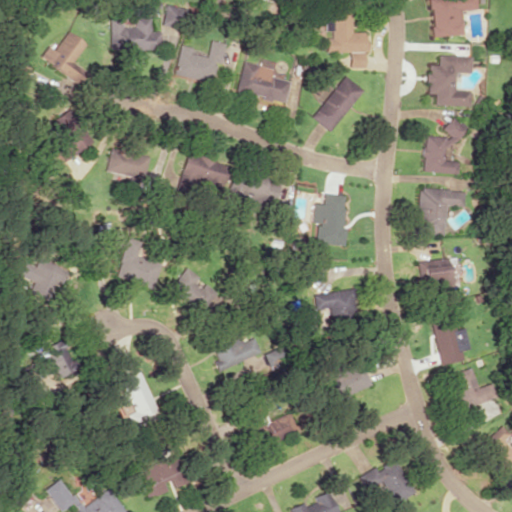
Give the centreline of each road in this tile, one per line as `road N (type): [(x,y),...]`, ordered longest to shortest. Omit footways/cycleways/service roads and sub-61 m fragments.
road 1 (residential): [(391,0),(383,273),(416,411),(450,479),(480,511)]
road 2 (residential): [(385,170),(321,162),(212,122),(125,107)]
road 3 (residential): [(196,511),(416,411)]
road 4 (residential): [(241,491),(165,332),(105,329)]
